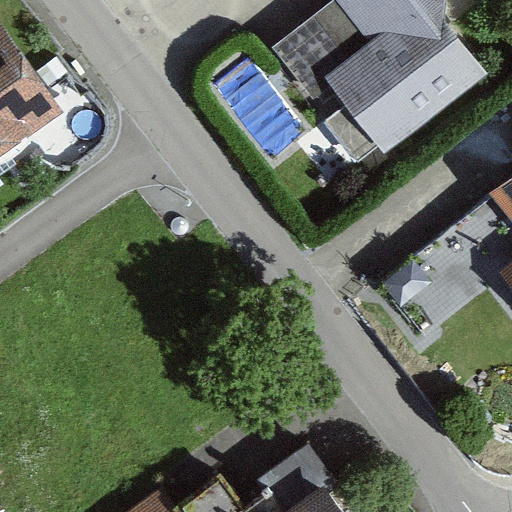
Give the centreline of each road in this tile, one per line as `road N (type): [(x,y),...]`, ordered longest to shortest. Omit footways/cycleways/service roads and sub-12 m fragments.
road 1 (residential): [(174,138),(472,511)]
road 2 (residential): [(174,138),(0,262)]
road 3 (residential): [(69,0),(174,138)]
